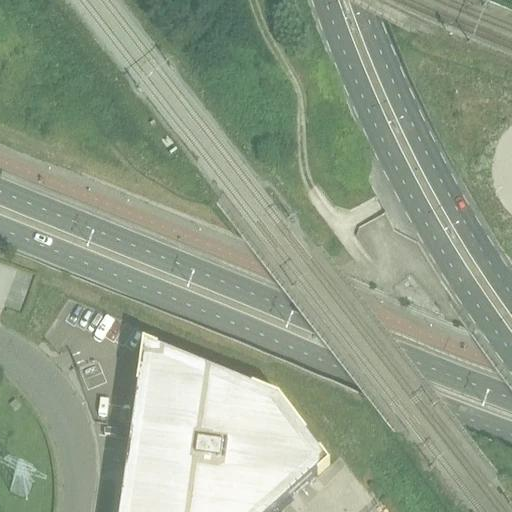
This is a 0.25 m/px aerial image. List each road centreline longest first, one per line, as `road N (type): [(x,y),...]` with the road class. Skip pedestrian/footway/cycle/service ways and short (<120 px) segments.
road 1 (primary): [(511,398),(0,195)]
road 2 (primary): [(0,233),(511,431)]
road 3 (primary): [(324,0),(421,219),(511,355)]
road 4 (primary): [(511,290),(462,220),(360,0)]
road 5 (unclassified): [(75,511),(81,467),(59,399),(34,365),(0,345)]
